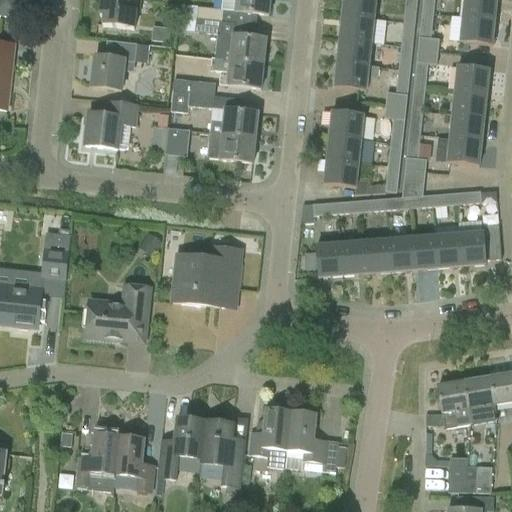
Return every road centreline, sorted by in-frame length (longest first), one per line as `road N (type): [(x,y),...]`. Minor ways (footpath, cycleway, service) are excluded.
road 1 (residential): [(284,204),(37,174)]
road 2 (residential): [(216,372),(163,387),(57,373),(0,382)]
road 3 (residential): [(284,204),(308,0)]
road 4 (residential): [(37,174),(59,0)]
road 5 (residential): [(378,411),(309,381),(216,372)]
road 6 (residential): [(511,244),(502,181),(511,102)]
road 7 (residential): [(511,314),(391,326)]
road 8 (unknown): [(424,511),(423,450),(378,411)]
